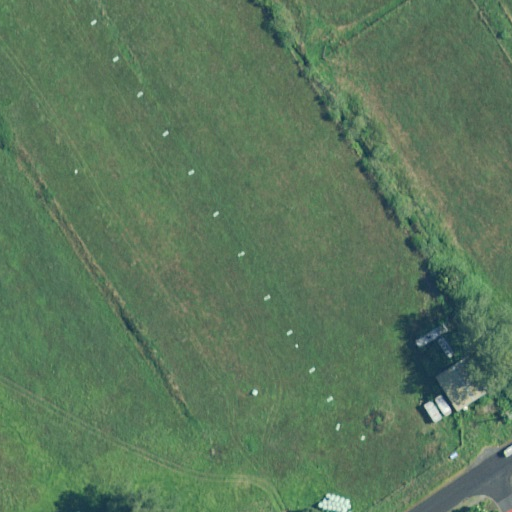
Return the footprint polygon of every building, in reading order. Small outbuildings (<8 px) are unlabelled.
[(447,330),(443,323),(416,339),(420,346),(447,330)] [(445,337),(438,342),(447,355),(454,350),(445,337)] [(474,354),(439,374),(459,409),(494,389),(474,354)] [(443,394),(435,398),(445,415),(452,411),(443,394)] [(432,401),(425,405),(434,420),(441,416),(432,401)]
